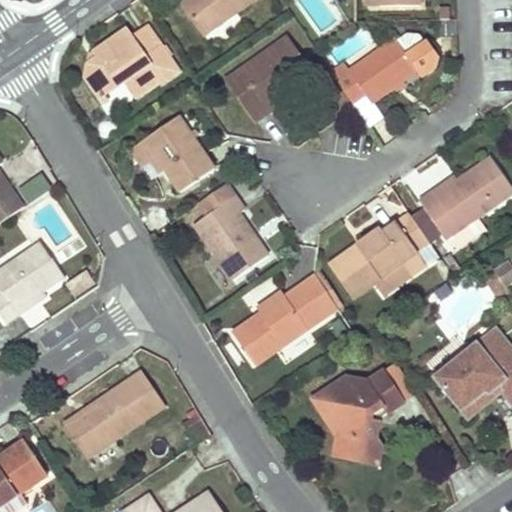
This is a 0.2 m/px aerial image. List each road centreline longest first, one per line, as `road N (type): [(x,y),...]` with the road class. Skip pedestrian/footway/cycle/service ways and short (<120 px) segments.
road 1 (residential): [(149,296),(124,238),(10,51)]
road 2 (residential): [(468,0),(471,74),(461,104),(373,170),(318,189)]
road 3 (residential): [(303,511),(149,296)]
road 4 (residential): [(0,400),(149,296)]
